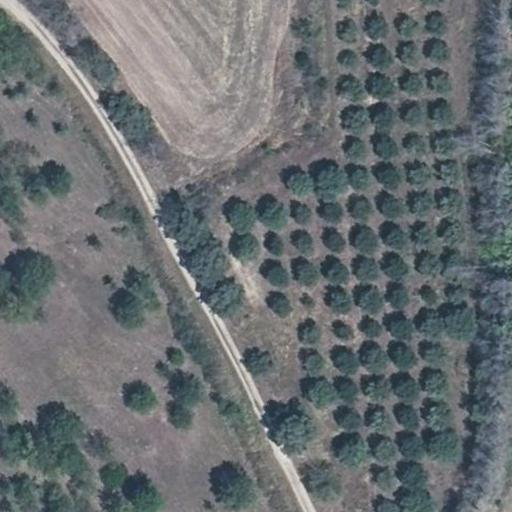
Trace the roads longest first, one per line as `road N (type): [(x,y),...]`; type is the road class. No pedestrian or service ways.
road 1 (track): [(309,511),(106,117),(4,0)]
road 2 (track): [(487,511),(506,438),(511,351),(511,25)]
